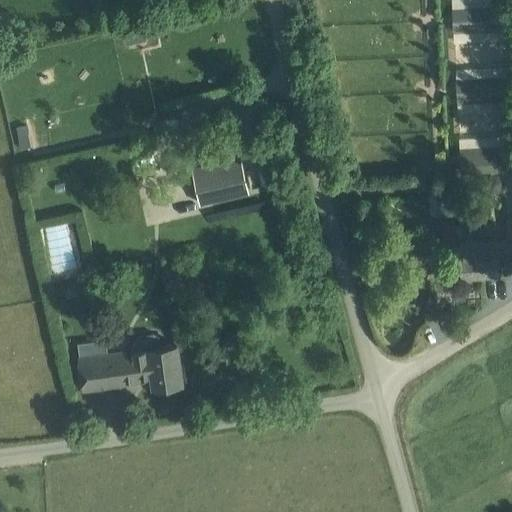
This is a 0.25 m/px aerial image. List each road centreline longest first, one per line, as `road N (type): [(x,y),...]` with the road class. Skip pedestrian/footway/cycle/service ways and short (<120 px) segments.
road 1 (unclassified): [(370,396),(267,0)]
road 2 (unclassified): [(0,454),(129,440),(370,396)]
road 3 (unclassified): [(370,396),(511,307)]
road 4 (unclassified): [(401,511),(370,396)]
